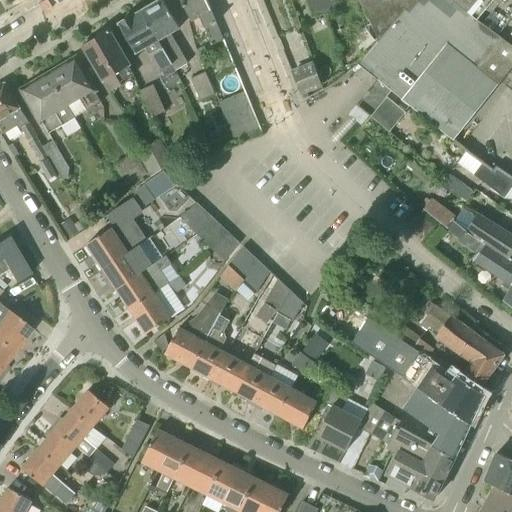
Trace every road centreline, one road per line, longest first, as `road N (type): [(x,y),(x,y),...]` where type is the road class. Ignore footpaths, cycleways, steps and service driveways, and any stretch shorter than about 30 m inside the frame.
road 1 (residential): [(511,330),(352,198),(288,126),(230,0)]
road 2 (residential): [(387,511),(158,393),(83,329)]
road 3 (residential): [(83,329),(0,173)]
road 4 (residential): [(0,435),(83,329)]
